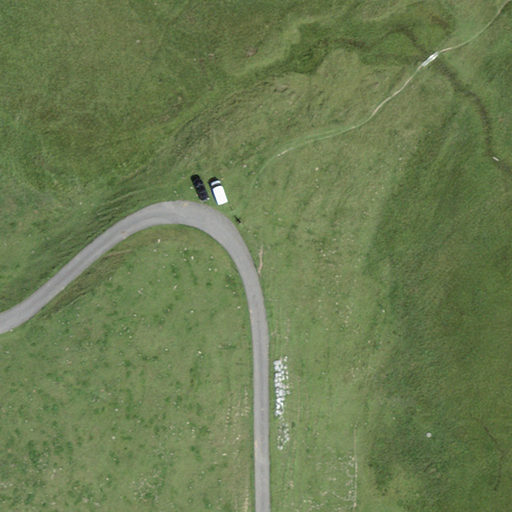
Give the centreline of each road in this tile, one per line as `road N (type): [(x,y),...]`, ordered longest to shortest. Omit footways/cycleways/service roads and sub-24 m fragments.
road 1 (track): [(212,223),(247,261),(258,305),(264,511)]
road 2 (track): [(0,323),(142,220),(167,214),(212,223)]
